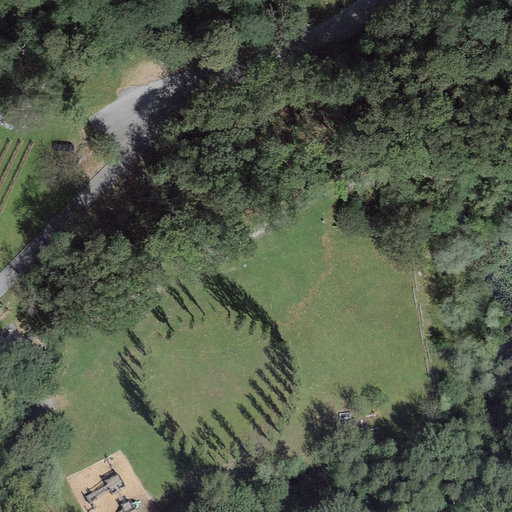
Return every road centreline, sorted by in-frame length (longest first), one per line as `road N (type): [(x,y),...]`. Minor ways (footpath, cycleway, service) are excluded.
road 1 (track): [(0,344),(355,184),(511,156)]
road 2 (residential): [(380,0),(291,54),(223,78),(188,101),(0,287)]
